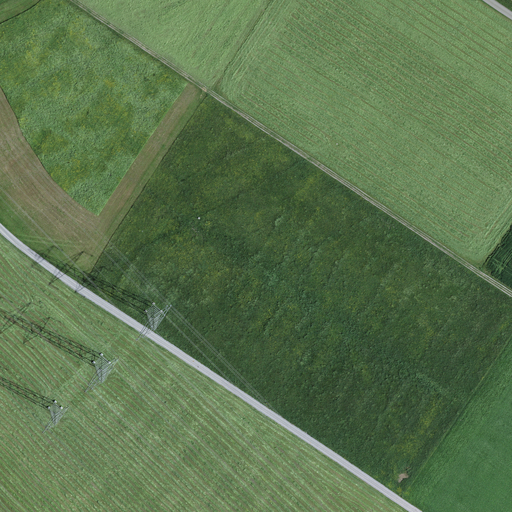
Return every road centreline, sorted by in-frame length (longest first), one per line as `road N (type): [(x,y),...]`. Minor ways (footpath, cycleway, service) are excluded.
road 1 (track): [(511,295),(72,0)]
road 2 (track): [(0,229),(414,511)]
